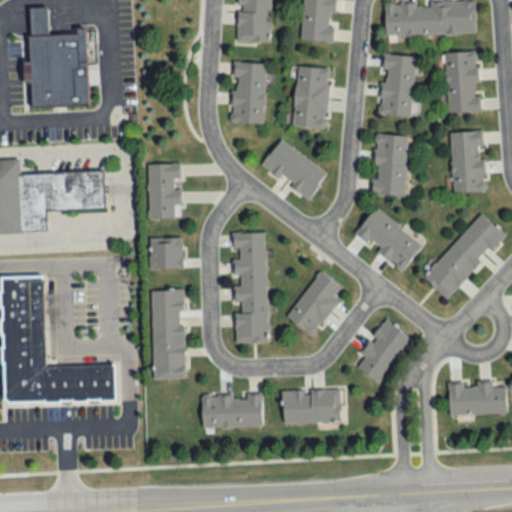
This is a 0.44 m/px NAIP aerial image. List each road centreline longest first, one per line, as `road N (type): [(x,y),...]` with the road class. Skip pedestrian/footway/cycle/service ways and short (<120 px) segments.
road 1 (residential): [(417,373),(511,263),(202,92),(207,143),(222,165),(309,236)]
road 2 (residential): [(511,189),(496,17),(487,0),(361,1),(342,182),(309,236)]
road 3 (tertiary): [(70,511),(511,489)]
road 4 (residential): [(375,289),(311,366),(258,373),(212,361),(203,341),(209,235),(241,188)]
road 5 (residential): [(425,494),(417,373),(408,382),(409,495)]
road 6 (residential): [(309,236),(443,340)]
